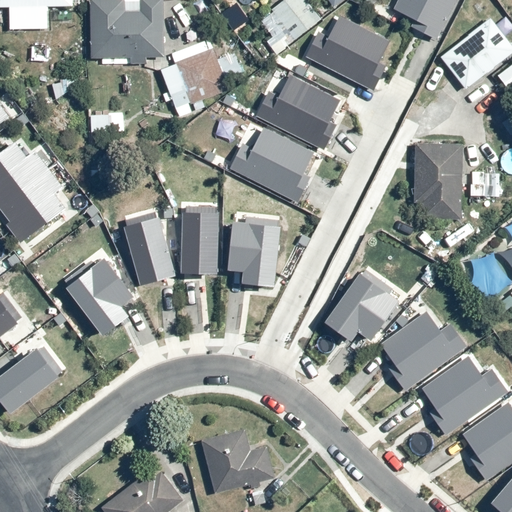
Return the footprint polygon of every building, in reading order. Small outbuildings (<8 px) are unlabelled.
[(48,5),(74,5),(73,0),(0,0),(0,5),(11,5),(11,28),(48,27),(48,5)] [(92,0),(92,57),(103,57),(103,62),(149,63),(149,57),(165,57),(166,0),(92,0)] [(322,20),(307,0),(283,0),(260,18),(273,36),(266,42),(276,54),(322,20)] [(511,53),(511,43),(492,18),(443,56),(468,88),(511,53)] [(237,51),(216,60),(210,48),(206,38),(172,52),(176,61),(160,68),(180,116),(231,95),(252,87),(237,51)] [(511,89),(511,64),(499,74),(511,91),(511,89)] [(125,112),(92,112),(93,132),(126,132),(125,112)] [(465,140),(417,143),(422,223),(469,221),(465,140)] [(279,479),(267,440),(255,444),(249,424),(201,439),(219,498),(279,479)] [(157,461),(102,504),(107,511),(175,511),(189,502),(157,461)]
